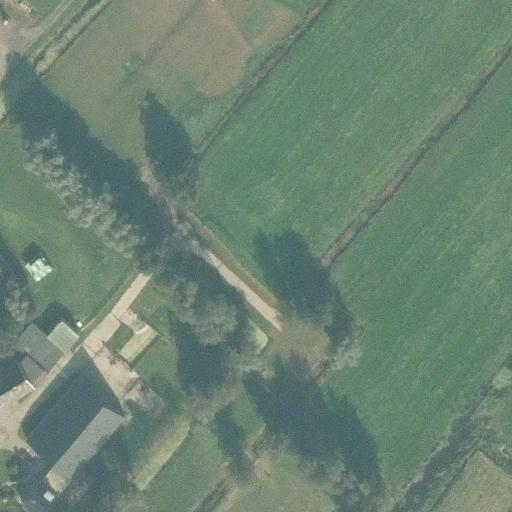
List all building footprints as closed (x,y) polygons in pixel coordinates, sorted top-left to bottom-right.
[(48,333),(61,318),(65,313),(49,299),(13,341),(47,370),(65,348),(48,333)] [(207,369),(230,342),(189,306),(165,333),(188,354),(189,354),(207,369)] [(48,333),(65,348),(78,332),(61,318),(48,333)] [(0,405),(34,385),(17,357),(0,368),(0,405)] [(72,476),(124,414),(78,376),(26,438),(55,461),(41,478),(40,478),(23,498),(25,500),(20,506),(26,511),(29,511),(33,507),(39,511),(58,511),(68,501),(57,492),(71,475),(72,476)]
